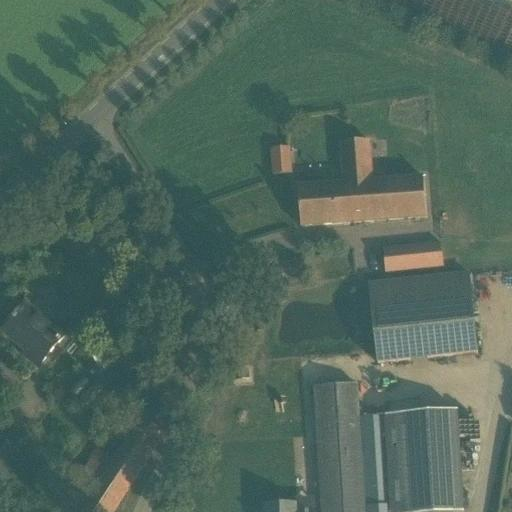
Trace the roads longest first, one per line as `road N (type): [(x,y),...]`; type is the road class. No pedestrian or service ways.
road 1 (unclassified): [(148,511),(197,358),(198,313),(191,274),(96,115)]
road 2 (tertiary): [(96,115),(219,0)]
road 3 (tertiary): [(0,203),(96,115)]
road 4 (track): [(511,391),(479,511)]
